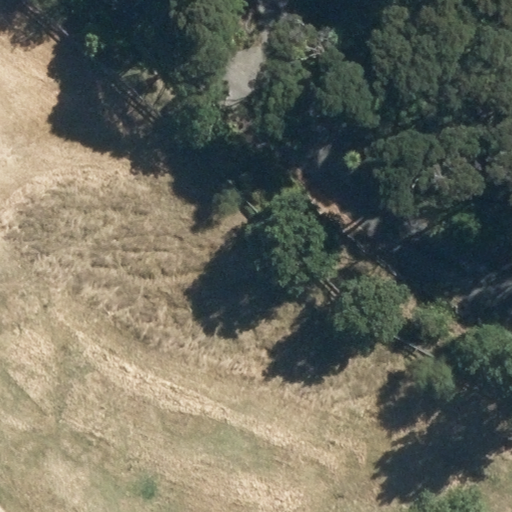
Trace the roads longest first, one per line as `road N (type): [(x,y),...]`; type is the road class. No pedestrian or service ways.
road 1 (unknown): [(511,270),(332,127)]
road 2 (unknown): [(332,127),(230,57),(165,0)]
road 3 (unknown): [(332,127),(307,0)]
